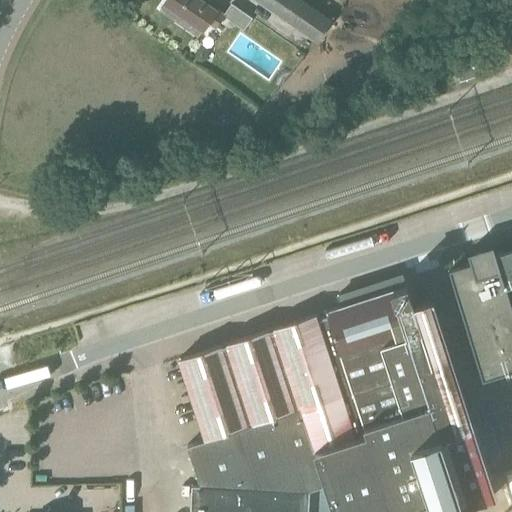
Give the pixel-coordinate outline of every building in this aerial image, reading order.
[(224,13),(217,9),(217,10),(202,0),(166,0),(164,3),(159,10),(198,37),(204,31),(202,30),(207,23),(216,29),(224,16),(244,30),(253,18),(232,3),(224,13)] [(255,0),(316,43),(333,19),(305,0),(255,0)] [(203,61),(207,58),(209,51),(206,46),(201,45),(196,48),(195,56),(197,60),(203,61)] [(460,81),(492,70),(486,52),(454,63),(460,81)] [(511,246),(493,252),(492,247),(471,253),(472,259),(448,266),(490,401),(511,394),(511,303),(511,304),(506,286),(511,283),(511,246)] [(335,259),(337,270),(359,265),(357,254),(335,259)] [(276,287),(293,282),(289,269),(272,274),(276,287)] [(308,511),(468,511),(466,504),(480,499),(474,481),(492,474),(434,297),(413,304),(406,284),(391,289),(388,280),(340,296),(343,305),(326,310),(327,315),(317,318),(316,314),(178,359),(205,439),(187,445),(200,486),(218,486),(218,482),(229,483),(229,482),(241,482),(241,483),(261,484),(261,483),(273,484),(273,485),(284,486),(283,490),(309,491),(308,511)] [(308,511),(309,491),(283,490),(284,486),(273,485),(273,484),(261,483),(261,484),(241,483),(241,482),(229,482),(229,483),(218,482),(218,486),(200,486),(192,485),(190,511),(308,511)]
